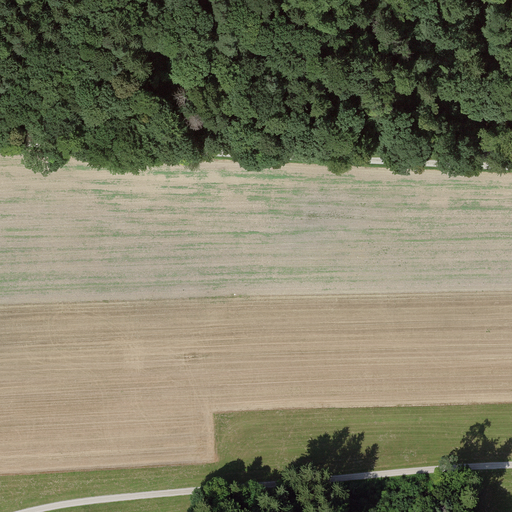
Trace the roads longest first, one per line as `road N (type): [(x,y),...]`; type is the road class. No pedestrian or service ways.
road 1 (track): [(511,162),(282,132),(0,133)]
road 2 (track): [(511,464),(110,498),(34,511)]
